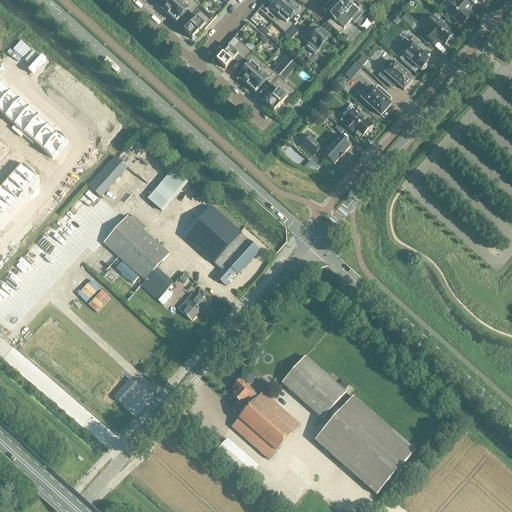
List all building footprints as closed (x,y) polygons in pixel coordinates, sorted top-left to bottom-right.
[(168,16),(181,1),(182,0),(166,0),(159,8),(168,16)] [(176,23),(187,12),(192,16),(194,13),(200,7),(191,0),(182,0),(181,1),(168,16),(176,23)] [(292,1),(291,0),(277,0),(272,7),(266,2),(258,11),(272,23),(292,1)] [(348,0),(346,2),(344,0),(333,0),(331,3),(351,22),(354,24),(367,11),(354,0),(348,0)] [(471,16),(466,11),(470,7),(461,0),(450,0),(449,1),(453,5),(446,13),(462,27),(471,16)] [(300,8),(292,1),(272,23),(286,35),(294,26),(289,22),(299,10),(298,9),(300,8)] [(351,22),(331,3),(323,11),(335,22),(330,27),(339,35),(351,22)] [(206,29),(214,20),(200,7),(194,13),(192,16),(195,19),(183,32),(192,40),(204,27),(206,29)] [(412,26),(418,21),(408,12),(403,18),(412,26)] [(444,46),(453,36),(446,29),(447,28),(441,23),(440,24),(433,18),(424,28),(428,32),(424,37),(432,43),(436,39),(444,46)] [(330,38),(313,22),(300,37),(308,44),(305,47),(314,55),(330,38)] [(291,40),(299,31),(294,26),(286,35),(291,40)] [(252,54),(234,38),(226,47),(228,49),(216,62),(225,70),(237,56),(244,62),(246,60),(252,54)] [(429,60),(418,51),(423,46),(413,38),(405,48),(406,49),(401,54),(421,72),(422,71),(424,71),(426,68),(426,66),(427,66),(425,64),(429,60)] [(246,86),(260,72),(265,66),(252,54),(246,60),(244,62),(248,67),(238,79),(246,86)] [(358,62),(363,66),(368,59),(363,55),(358,62)] [(357,61),(346,75),(352,79),(363,66),(357,61)] [(413,81),(400,69),(402,67),(397,63),(395,65),(394,63),(392,65),(389,61),(383,67),(387,71),(385,73),(383,72),(378,77),(390,87),(394,83),(404,91),(413,81)] [(255,94),(265,82),(271,86),(279,78),(265,66),(260,72),(246,86),(255,94)] [(288,102),(296,93),(279,78),(271,86),(277,92),(265,105),(274,113),(286,100),(288,102)] [(2,84),(0,86),(0,105),(12,92),(2,84)] [(391,106),(385,100),(388,97),(378,87),(375,91),(372,88),(361,99),(381,117),(391,106)] [(12,92),(0,105),(0,111),(6,117),(21,101),(12,92)] [(21,101),(7,117),(16,125),(31,109),(21,101)] [(367,118),(362,114),(354,107),(340,122),(355,136),(359,132),(364,136),(373,126),(366,120),(367,118)] [(31,109),(16,126),(26,134),(40,117),(31,109)] [(40,118),(26,134),(35,142),(49,126),(40,118)] [(49,126),(35,142),(44,150),(59,134),(49,126)] [(59,134),(44,151),(54,159),(68,142),(59,134)] [(351,147),(340,137),(326,152),(308,136),(300,146),(313,158),(318,152),(334,166),(351,147)] [(100,198),(127,168),(115,157),(88,187),(100,198)] [(23,165),(16,173),(32,187),(39,179),(23,165)] [(161,211),(186,181),(174,169),(148,200),(161,211)] [(16,173),(9,181),(25,195),(32,187),(16,173)] [(9,181),(2,188),(18,202),(24,195),(9,181)] [(2,188),(0,190),(0,199),(11,210),(18,203),(2,188)] [(0,199),(0,213),(4,217),(11,210),(0,199)] [(237,276),(260,251),(211,208),(184,237),(220,270),(215,276),(225,286),(236,274),(237,276)] [(103,244),(128,266),(145,282),(141,286),(158,301),(173,284),(156,269),(169,254),(128,217),(103,244)] [(180,279),(185,283),(189,278),(185,274),(180,279)] [(95,276),(81,290),(90,298),(103,284),(95,276)] [(104,304),(114,293),(105,286),(96,297),(104,304)] [(204,310),(209,304),(198,294),(194,299),(191,296),(178,310),(191,322),(203,309),(204,310)] [(271,328),(266,324),(261,330),(266,334),(271,328)] [(346,395),(305,359),(282,385),(323,421),(346,395)] [(118,403),(136,383),(131,379),(113,399),(118,403)] [(300,427),(271,400),(263,393),(259,397),(254,393),(255,393),(240,380),(233,388),(236,391),(232,396),(245,407),(247,405),(250,408),(232,428),(269,461),(300,427)] [(414,454),(352,400),(316,441),(378,495),(414,454)] [(245,483),(258,468),(228,441),(214,456),(245,483)]
